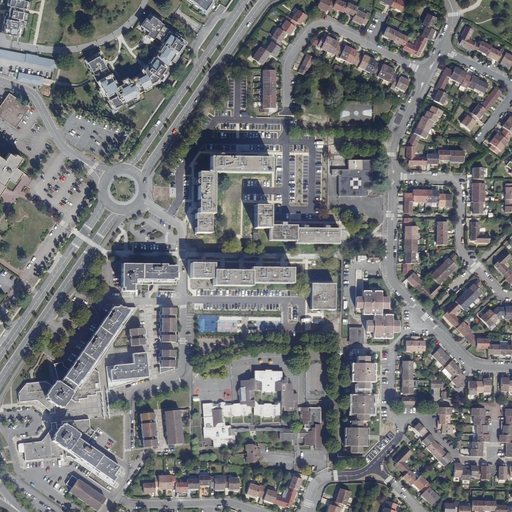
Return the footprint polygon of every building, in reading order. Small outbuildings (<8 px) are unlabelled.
[(6,12),(1,33),(18,36),(20,27),(22,27),(22,26),(24,21),(24,19),(25,13),(25,12),(23,12),(24,10),(26,10),(26,7),(27,2),(27,1),(23,1),(23,0),(7,0),(7,5),(10,6),(8,12),(6,12)] [(189,0),(199,7),(199,8),(205,13),(209,8),(210,9),(216,0),(189,0)] [(332,7),(335,1),(333,0),(331,0),(331,1),(328,0),(320,0),(317,6),(326,11),(327,10),(330,11),(332,7)] [(343,11),(347,4),(338,0),(335,0),(335,1),(332,7),(342,13),(343,11)] [(400,0),(392,0),(390,5),(400,11),(405,2),(400,0)] [(348,2),(347,4),(343,11),(354,16),(357,10),(358,7),(348,2)] [(292,19),(296,22),(300,25),(306,15),(298,10),(292,19)] [(366,14),(357,10),(354,16),(352,20),(361,24),(362,23),(365,25),(370,14),(367,12),(366,14)] [(106,63),(100,54),(98,56),(96,53),(91,56),(92,57),(86,61),(89,67),(88,68),(90,71),(91,71),(93,74),(92,74),(99,87),(98,88),(101,94),(102,93),(104,96),(105,95),(109,102),(108,103),(112,111),(118,108),(117,107),(125,102),(125,103),(131,100),(132,101),(136,99),(135,98),(139,96),(137,93),(143,89),(157,82),(158,83),(161,79),(162,80),(165,75),(163,73),(168,66),(167,65),(171,60),(172,61),(175,56),(176,57),(178,55),(183,47),(181,45),(183,42),(179,39),(180,37),(174,33),(163,25),(163,24),(160,22),(161,21),(158,19),(159,17),(155,14),(154,15),(150,12),(146,19),(145,19),(141,25),(144,27),(142,30),(147,33),(146,35),(150,37),(153,39),(155,36),(157,38),(158,36),(162,39),(161,40),(163,42),(160,46),(159,46),(157,50),(158,51),(154,57),(155,57),(151,62),(152,62),(149,66),(147,65),(146,64),(144,67),(143,66),(141,70),(143,74),(136,78),(130,81),(129,79),(128,78),(121,81),(122,83),(118,85),(114,79),(112,80),(109,74),(110,73),(106,67),(104,68),(103,65),(106,63)] [(426,25),(431,28),(436,18),(427,13),(422,23),(426,25)] [(294,26),(296,22),(292,19),(287,16),(284,19),(286,20),(280,29),(286,33),(290,35),(295,27),(294,26)] [(435,30),(431,28),(426,25),(421,36),(427,39),(430,40),(435,30)] [(280,42),(286,33),(280,29),(278,27),(272,37),(280,42)] [(393,40),(397,32),(387,27),(383,35),(393,40)] [(477,50),(479,45),(469,39),(473,31),(466,27),(461,36),(462,37),(459,44),(476,52),(477,50)] [(397,32),(393,40),(403,45),(406,41),(408,37),(397,32)] [(419,55),(427,39),(421,36),(420,35),(415,46),(406,41),(403,45),(402,49),(411,53),(412,52),(419,55)] [(280,42),(272,37),(269,40),(271,41),(265,49),(270,52),(275,56),(280,48),(279,47),(281,43),(280,42)] [(326,52),(333,39),(327,37),(325,39),(322,37),(318,46),(321,48),(321,49),(326,52)] [(336,56),(341,47),(337,45),(338,42),(333,39),(326,52),(332,55),(333,54),(336,56)] [(477,50),(487,55),(490,48),(491,46),(481,41),(479,45),(477,50)] [(270,52),(265,49),(261,46),(252,58),(262,64),(270,52)] [(345,61),(352,49),(346,46),(344,49),(341,47),(336,56),(340,57),(340,58),(345,61)] [(497,60),(501,53),(490,48),(487,55),(486,56),(496,61),(497,60)] [(357,52),(352,49),(345,61),(351,64),(352,63),(355,65),(359,56),(356,54),(357,52)] [(502,49),(501,53),(497,60),(500,62),(500,63),(509,68),(511,61),(511,56),(505,53),(506,51),(502,49)] [(0,57),(24,62),(26,55),(0,50),(0,57)] [(38,58),(38,57),(26,55),(24,62),(37,64),(38,58)] [(363,58),(359,56),(355,65),(359,67),(358,68),(364,70),(370,58),(364,55),(363,58)] [(56,68),(57,62),(38,58),(37,64),(56,68)] [(374,74),(378,65),(374,64),(376,61),(370,58),(364,70),(370,73),(370,72),(374,74)] [(383,80),(389,67),(383,64),(382,67),(378,65),(374,74),(377,76),(377,77),(383,80)] [(392,83),(396,77),(397,75),(393,73),(394,70),(389,67),(383,80),(389,83),(389,81),(392,83)] [(451,75),(449,78),(455,81),(460,70),(455,67),(453,71),(445,68),(444,71),(451,75)] [(461,84),(465,75),(466,73),(460,70),(455,81),(461,84)] [(18,80),(41,84),(42,78),(20,74),(18,80)] [(466,89),(466,87),(471,77),(465,75),(461,84),(460,86),(466,89)] [(474,88),(478,80),(478,79),(472,76),(471,77),(466,87),(473,90),(474,88)] [(399,78),(396,77),(392,83),(391,87),(394,89),(395,87),(404,92),(409,82),(400,77),(399,78)] [(478,80),(474,88),(484,93),(488,85),(478,80)] [(158,83),(157,82),(143,89),(144,91),(158,83)] [(492,91),(499,96),(501,92),(495,88),(492,91)] [(442,93),(438,90),(433,101),(442,105),(447,95),(442,93)] [(496,99),(499,96),(492,91),(490,94),(496,99)] [(0,106),(0,117),(15,128),(29,107),(9,93),(4,101),(9,104),(5,110),(0,106)] [(485,100),(492,105),(494,102),(488,97),(485,100)] [(492,105),(485,100),(483,103),(489,108),(492,105)] [(9,104),(4,101),(0,105),(0,106),(5,110),(9,104)] [(275,102),(263,102),(263,109),(260,109),(260,113),(268,113),(269,109),(275,109),(275,102)] [(489,108),(483,103),(480,106),(485,110),(487,111),(489,108)] [(485,110),(480,106),(478,104),(471,113),(477,118),(478,119),(485,110)] [(428,112),(438,116),(440,117),(442,111),(431,106),(428,112)] [(438,116),(428,112),(426,111),(423,117),(433,122),(435,122),(438,116)] [(474,121),(477,118),(471,113),(468,111),(465,114),(466,115),(460,123),(469,130),(475,122),(474,121)] [(419,122),(430,127),(433,122),(423,117),(422,116),(419,122)] [(511,134),(511,126),(506,121),(502,126),(504,128),(502,131),(509,137),(511,134)] [(430,128),(430,127),(419,122),(416,127),(427,133),(428,132),(430,128)] [(427,133),(416,127),(413,133),(411,137),(418,140),(420,137),(425,139),(427,133)] [(507,141),(509,137),(502,131),(499,135),(497,133),(493,138),(504,146),(508,141),(507,141)] [(504,146),(493,138),(489,143),(491,145),(489,148),(497,154),(499,151),(500,152),(504,146)] [(426,165),(426,164),(426,157),(414,157),(414,147),(408,147),(406,147),(406,157),(408,157),(408,165),(426,165)] [(449,160),(449,151),(438,150),(438,154),(438,160),(449,160)] [(464,151),(449,151),(449,160),(449,162),(463,162),(464,151)] [(0,192),(5,186),(3,185),(2,184),(5,179),(7,180),(8,179),(12,182),(16,176),(18,177),(13,173),(16,168),(15,167),(22,158),(16,154),(14,156),(11,154),(6,160),(5,159),(4,160),(0,156),(0,192)] [(426,154),(426,157),(426,164),(438,164),(438,160),(438,154),(426,154)] [(213,173),(213,171),(270,172),(270,158),(263,158),(263,156),(261,156),(260,157),(260,158),(258,158),(241,158),(241,156),(239,156),(238,156),(238,157),(238,158),(236,158),(222,158),(220,158),(220,157),(220,156),(219,156),(217,155),(217,157),(210,157),(210,158),(207,159),(207,162),(210,162),(210,173),(198,173),(198,180),(196,180),(196,182),(197,183),(198,183),(198,185),(198,202),(197,204),(196,204),(196,205),(195,207),(197,207),(197,214),(195,214),(195,221),(193,221),(193,223),(193,224),(194,224),(195,224),(195,226),(195,233),(209,234),(209,214),(210,214),(211,214),(212,173),(213,173)] [(372,191),(372,170),(373,170),(373,160),(347,160),(348,170),(331,170),(331,175),(338,175),(338,197),(367,196),(367,191),(372,191)] [(473,179),(482,179),(483,168),(473,167),(473,179)] [(18,177),(22,171),(16,168),(13,173),(18,177)] [(482,179),(473,179),(473,183),(471,183),(471,190),(484,190),(484,179),(482,179)] [(412,202),(418,202),(419,190),(412,190),(412,193),(404,193),(404,197),(412,197),(412,201),(412,202)] [(482,214),(482,203),(472,202),(472,214),(482,214)] [(285,226),(280,225),(269,225),(269,218),(269,216),(270,216),(271,216),(271,215),(272,213),(269,213),(270,206),(255,206),(255,228),(269,229),(269,239),(295,240),(295,241),(295,242),(339,243),(339,229),(331,229),(322,229),(309,228),(300,228),(296,228),(296,226),(285,226)] [(405,232),(417,233),(417,226),(412,226),(412,222),(404,222),(404,226),(405,226),(405,232)] [(437,222),(436,233),(446,233),(447,222),(437,222)] [(489,243),(489,235),(479,235),(479,223),(471,223),(471,241),(478,241),(478,243),(489,243)] [(446,233),(436,233),(436,245),(446,245),(446,233)] [(405,263),(411,263),(415,263),(415,252),(405,251),(405,263)] [(506,278),(511,274),(511,273),(504,264),(511,257),(505,252),(498,259),(499,260),(494,265),(506,278)] [(444,262),(452,271),(457,267),(452,261),(457,256),(454,253),(444,262)] [(370,255),(368,255),(368,257),(366,257),(366,261),(370,260),(370,262),(374,262),(374,260),(377,260),(377,256),(374,256),(374,254),(370,254),(370,255)] [(280,268),(263,268),(261,268),(261,267),(260,266),(258,266),(258,268),(251,268),(251,271),(243,271),(243,269),(241,269),(241,270),(241,271),(238,271),(225,271),(223,271),(223,270),(222,269),(220,268),(220,271),(213,270),(213,264),(206,264),(206,261),(204,262),(203,262),(203,263),(203,264),(201,264),(190,263),(190,277),(213,278),(213,279),(213,285),(251,285),(251,283),(251,282),(292,282),(292,268),(285,268),(285,266),(283,267),(282,267),(282,268),(280,268)] [(439,267),(448,276),(452,271),(444,262),(439,267)] [(135,292),(135,284),(175,285),(175,280),(176,280),(176,269),(175,269),(175,265),(122,264),(122,289),(124,289),(124,292),(135,292)] [(448,276),(439,267),(434,271),(443,280),(448,276)] [(436,282),(439,284),(443,280),(434,271),(430,275),(436,282)] [(413,272),(407,278),(406,279),(414,287),(415,286),(421,280),(413,272)] [(477,287),(481,283),(478,279),(473,284),(469,288),(477,297),(482,293),(477,287)] [(439,284),(436,282),(429,289),(421,280),(415,286),(427,299),(433,294),(435,295),(442,288),(439,284)] [(333,284),(312,284),(312,310),(333,310),(333,284)] [(477,297),(469,288),(464,292),(473,301),(477,297)] [(387,298),(380,297),(380,291),(354,291),(354,302),(361,302),(361,308),(369,308),(369,307),(372,307),(372,308),(372,315),(366,315),(365,329),(372,329),(372,335),(390,336),(390,329),(398,329),(398,318),(391,318),(390,312),(384,312),(384,313),(380,313),(380,312),(380,309),(380,308),(380,306),(387,305),(387,298)] [(468,306),(473,301),(464,292),(459,297),(468,306)] [(463,310),(468,306),(459,297),(455,301),(460,307),(463,310)] [(444,314),(456,327),(462,322),(454,313),(460,307),(455,301),(447,309),(448,310),(444,314)] [(504,319),(511,319),(511,307),(504,306),(504,307),(500,307),(500,316),(504,316),(504,319)] [(493,323),(500,316),(500,307),(496,307),(491,312),(489,309),(484,313),(493,323)] [(52,386),(51,385),(47,391),(48,392),(45,396),(46,397),(45,398),(48,400),(48,401),(51,403),(54,405),(56,407),(57,407),(60,409),(61,408),(62,409),(65,404),(66,404),(70,399),(74,402),(79,402),(78,399),(87,399),(87,396),(96,395),(95,392),(100,392),(99,373),(94,370),(136,309),(112,308),(69,369),(63,366),(62,362),(54,364),(59,383),(55,388),(52,386)] [(160,339),(160,342),(175,342),(175,309),(160,308),(160,312),(159,312),(159,315),(160,315),(167,315),(166,318),(160,318),(159,318),(159,322),(160,322),(160,329),(159,329),(159,332),(160,332),(167,332),(166,336),(160,335),(159,335),(159,339),(160,339)] [(488,327),(493,323),(484,313),(480,318),(488,327)] [(464,336),(469,331),(471,329),(463,320),(462,322),(456,327),(464,336)] [(359,338),(363,335),(362,325),(359,322),(352,322),(349,325),(348,335),(351,338),(359,338)] [(146,338),(145,338),(139,339),(138,336),(145,335),(146,335),(146,331),(144,331),(144,328),(129,329),(131,347),(146,345),(145,342),(147,341),(146,338)] [(466,339),(472,334),(469,331),(464,336),(463,336),(466,339)] [(469,342),(475,336),(472,334),(466,339),(469,342)] [(406,350),(415,351),(415,336),(411,336),(411,341),(406,341),(406,350)] [(415,336),(415,351),(425,351),(425,341),(420,341),(420,336),(415,336)] [(477,339),(476,346),(476,348),(488,349),(488,344),(488,339),(477,339)] [(499,354),(499,345),(488,344),(488,349),(488,354),(499,354)] [(511,353),(511,345),(499,345),(499,354),(511,355),(511,353)] [(436,360),(444,353),(439,348),(437,350),(434,347),(429,353),(436,360)] [(158,357),(160,357),(166,357),(166,361),(159,361),(158,361),(158,364),(160,364),(159,374),(174,369),(174,351),(160,350),(160,354),(159,354),(158,357)] [(106,367),(108,390),(148,377),(145,353),(132,354),(133,364),(119,365),(120,367),(116,367),(116,366),(114,366),(113,366),(113,367),(112,367),(109,368),(109,366),(106,367)] [(443,368),(449,363),(447,360),(449,358),(444,353),(436,360),(443,368)] [(374,396),(368,396),(368,382),(374,382),(374,364),(368,364),(368,357),(357,357),(357,364),(351,364),(351,371),(352,371),(352,375),(351,375),(350,382),(357,382),(356,396),(350,396),(350,403),(352,403),(352,407),(350,407),(350,414),(356,414),(356,421),(351,421),(351,428),(344,428),(344,435),(346,435),(346,439),(344,439),(344,446),(350,446),(350,453),(362,453),(362,446),(368,447),(368,439),(367,439),(367,435),(368,435),(368,428),(362,428),(362,421),(368,421),(368,414),(374,415),(374,407),(372,407),(372,403),(374,403),(374,396)] [(400,370),(413,370),(413,361),(402,360),(402,366),(400,366),(400,370)] [(451,360),(449,363),(443,368),(448,373),(456,366),(451,360)] [(461,371),(456,366),(448,373),(453,378),(460,372),(461,371)] [(203,428),(203,429),(203,439),(209,438),(213,441),(213,447),(213,448),(235,446),(234,436),(229,436),(229,430),(231,430),(231,426),(225,427),(225,417),(234,417),(234,418),(241,418),(241,416),(248,416),(248,415),(251,413),(251,408),(253,408),(253,415),(257,415),(260,416),(260,418),(264,418),(264,419),(271,419),(271,418),(275,418),(275,416),(278,415),(281,415),(281,408),(284,408),(284,412),(288,412),(289,408),(293,408),(293,412),(298,412),(298,408),(298,394),(293,394),(293,391),(292,391),(292,384),(286,384),(286,377),(283,377),(283,380),(282,380),(281,371),(271,371),(271,370),(264,370),(264,371),(254,371),(254,380),(249,380),(249,381),(240,382),(240,389),(238,392),(238,396),(239,396),(239,404),(233,404),(233,406),(223,406),(223,403),(220,403),(221,407),(212,407),(211,403),(202,404),(203,428)] [(402,373),(402,379),(412,379),(413,370),(400,370),(400,373),(402,373)] [(465,378),(460,372),(453,378),(451,380),(456,386),(460,383),(465,378)] [(54,414),(54,405),(51,403),(48,401),(48,400),(45,398),(46,397),(45,396),(48,392),(47,391),(51,385),(45,381),(25,383),(19,392),(20,401),(38,399),(50,411),(50,415),(54,414)] [(413,387),(402,386),(402,397),(410,397),(410,393),(413,393),(413,387)] [(101,412),(109,410),(108,401),(103,402),(103,404),(100,404),(101,412)] [(55,423),(62,423),(60,409),(57,407),(56,407),(54,405),(54,414),(55,423)] [(305,425),(306,425),(306,428),(309,429),(309,433),(304,437),(305,438),(305,445),(306,445),(307,446),(308,446),(309,446),(311,446),(313,446),(314,446),(315,445),(315,448),(323,448),(323,424),(322,424),(322,407),(319,407),(319,408),(301,408),(301,412),(301,418),(302,418),(305,425)] [(165,424),(166,424),(166,431),(165,431),(166,435),(167,435),(174,434),(174,437),(167,438),(166,438),(166,442),(168,441),(168,445),(183,444),(179,409),(164,411),(165,415),(163,415),(164,418),(165,418),(172,417),(172,420),(165,421),(164,421),(165,424)] [(158,432),(157,432),(156,425),(157,425),(157,422),(155,422),(148,423),(148,419),(155,419),(156,419),(156,415),(155,415),(154,412),(139,413),(143,447),(158,446),(158,442),(159,442),(158,439),(157,439),(150,439),(150,436),(157,436),(158,435),(158,432)] [(448,415),(439,414),(439,420),(437,420),(437,424),(448,424),(448,415)] [(474,425),(477,425),(488,425),(489,420),(484,420),(484,415),(474,415),(474,425)] [(511,416),(506,416),(505,421),(501,421),(501,425),(511,425),(511,416)] [(117,471),(119,468),(85,445),(94,433),(90,429),(89,420),(62,423),(62,425),(56,425),(55,423),(51,424),(51,429),(41,442),(19,445),(18,446),(18,452),(20,453),(24,453),(25,462),(69,458),(113,488),(116,484),(114,482),(120,473),(117,471)] [(421,436),(427,431),(419,422),(413,427),(421,436)] [(448,424),(437,424),(437,428),(442,428),(442,433),(446,433),(451,433),(451,424),(448,424)] [(488,425),(477,425),(476,434),(478,434),(486,434),(487,429),(488,429),(488,425)] [(511,425),(501,425),(501,429),(503,429),(503,435),(511,435),(511,434),(511,425)] [(236,432),(252,431),(281,431),(280,440),(292,441),(298,437),(301,437),(302,438),(304,437),(309,433),(309,429),(306,428),(305,429),(301,432),(289,430),(289,428),(283,428),(283,430),(275,429),(271,428),(267,428),(264,429),(252,429),(231,430),(229,430),(229,436),(234,436),(235,446),(237,446),(236,432)] [(235,448),(235,446),(213,448),(213,447),(204,447),(203,439),(203,429),(200,429),(201,448),(199,448),(200,452),(204,452),(204,450),(235,448)] [(434,439),(427,431),(421,436),(424,439),(422,440),(427,446),(433,440),(434,439)] [(432,454),(440,446),(438,443),(437,444),(433,440),(427,446),(426,447),(432,454)] [(252,445),(245,446),(246,464),(253,464),(253,463),(257,462),(257,461),(259,458),(260,458),(259,450),(258,450),(256,447),(256,446),(252,446),(252,445)] [(440,446),(432,454),(438,461),(446,454),(442,450),(443,449),(440,446)] [(405,475),(409,470),(411,469),(404,462),(412,454),(406,448),(393,461),(399,466),(397,468),(405,475)] [(447,452),(446,454),(438,461),(446,468),(449,465),(447,462),(452,458),(447,452)] [(466,471),(461,470),(461,477),(461,481),(470,481),(470,477),(470,465),(466,465),(466,471)] [(477,466),(470,465),(470,477),(478,477),(478,479),(481,479),(481,470),(477,470),(477,466)] [(412,484),(417,478),(409,470),(405,475),(402,477),(411,485),(412,484)] [(165,490),(165,476),(159,476),(159,477),(155,477),(155,481),(155,487),(159,487),(159,490),(165,490)] [(171,476),(165,476),(165,490),(172,490),(172,486),(176,486),(176,483),(176,477),(172,477),(171,476)] [(198,476),(199,479),(199,486),(210,485),(210,477),(210,476),(198,476)] [(225,488),(224,477),(224,476),(214,476),(214,477),(210,477),(210,485),(210,489),(214,489),(214,490),(225,490),(225,488)] [(424,493),(429,487),(432,484),(429,481),(427,482),(420,476),(417,478),(412,484),(420,491),(421,490),(424,493)] [(86,486),(85,487),(82,492),(79,490),(82,485),(83,484),(81,482),(80,483),(72,477),(65,485),(71,489),(69,493),(95,511),(96,511),(105,500),(102,498),(103,497),(100,495),(99,497),(96,502),(93,500),(96,494),(97,493),(94,491),(94,493),(88,489),(89,488),(86,486)] [(224,477),(225,488),(229,488),(229,490),(239,489),(238,478),(229,478),(229,477),(224,477)] [(293,477),(289,487),(297,490),(298,491),(302,480),(293,477)] [(187,480),(187,483),(187,489),(199,489),(199,486),(199,479),(187,480)] [(155,491),(155,487),(155,481),(144,482),(144,491),(155,491)] [(187,483),(176,483),(176,486),(176,492),(187,492),(187,489),(187,483)] [(260,498),(264,486),(260,485),(259,487),(250,484),(246,494),(256,498),(257,496),(260,498)] [(264,486),(260,498),(264,499),(263,500),(273,503),(276,496),(277,493),(267,490),(268,488),(264,486)] [(276,496),(273,503),(283,506),(283,505),(291,507),(297,490),(289,487),(286,496),(281,495),(280,497),(276,496)] [(429,487),(424,493),(421,495),(431,505),(439,497),(429,487)] [(335,502),(344,505),(346,506),(351,492),(340,489),(335,502)] [(344,505),(335,502),(333,501),(331,505),(330,505),(327,511),(339,511),(341,508),(343,509),(344,505)] [(389,511),(392,503),(386,501),(382,511),(389,511)] [(483,511),(484,501),(472,501),(472,510),(483,511)] [(495,501),(484,501),(483,511),(495,511),(495,505),(495,501)] [(458,511),(458,506),(458,502),(454,502),(454,504),(444,503),(443,511),(458,511)] [(389,511),(395,511),(398,505),(392,503),(389,511)]
